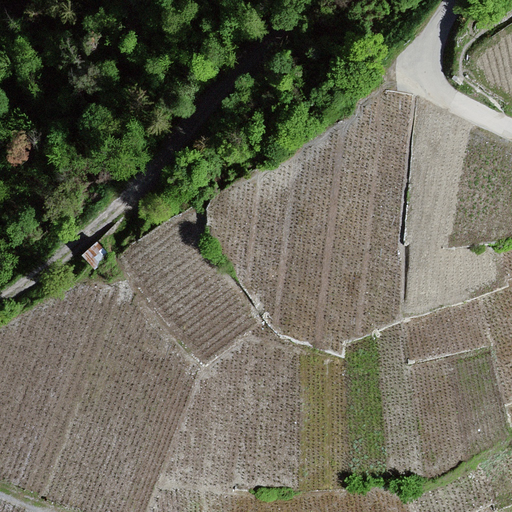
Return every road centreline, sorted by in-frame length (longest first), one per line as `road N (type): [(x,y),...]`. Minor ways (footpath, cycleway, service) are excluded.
road 1 (track): [(305,0),(91,232),(0,301)]
road 2 (unclassified): [(455,0),(430,40),(428,66),(468,110),(511,132)]
